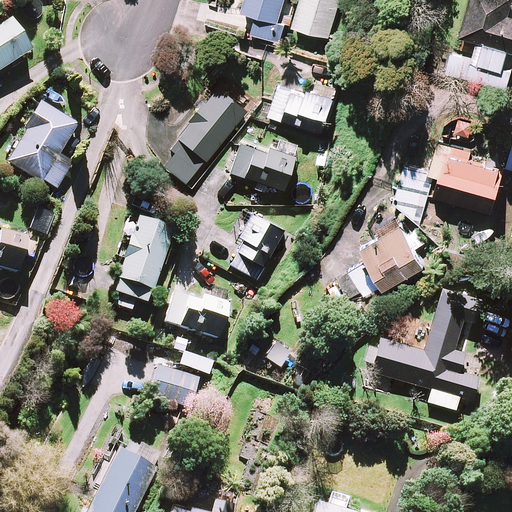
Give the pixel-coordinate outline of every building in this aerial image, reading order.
[(285,0),(245,0),(243,12),(257,16),(252,35),(280,43),(285,25),(279,23),(285,0)] [(340,0),(301,0),(293,28),(329,39),(340,0)] [(511,0),(470,0),(460,37),(478,43),(473,60),(452,53),(447,72),(506,90),(511,73),(501,71),(507,52),(511,53),(511,18),(508,17),(511,0)] [(0,27),(0,73),(28,54),(8,23),(0,27)] [(322,134),(333,102),(306,92),(305,95),(279,86),(269,116),(322,134)] [(245,114),(215,91),(159,165),(186,185),(204,162),(206,164),(245,114)] [(75,126),(38,106),(6,166),(55,192),(70,165),(58,159),(75,126)] [(473,123),(458,120),(454,135),(470,139),(473,123)] [(230,176),(257,185),(255,190),(265,194),(267,188),(283,194),(298,149),(273,140),(267,156),(239,147),(230,176)] [(430,174),(434,175),(441,177),(434,198),(491,215),(503,171),(468,161),(471,151),(439,142),(430,174)] [(434,175),(430,174),(405,167),(394,204),(419,226),(434,175)] [(284,233),(254,216),(227,264),(257,281),(284,233)] [(407,236),(396,217),(373,230),(378,238),(360,249),(368,262),(333,282),(345,303),(361,294),(365,300),(423,267),(414,251),(423,245),(416,232),(407,236)] [(170,233),(130,220),(117,259),(123,261),(113,293),(147,304),(170,233)] [(25,238),(0,233),(0,266),(18,271),(25,238)] [(228,304),(174,290),(165,324),(219,338),(228,304)] [(480,302),(440,291),(424,353),(380,341),(371,373),(430,389),(426,403),(455,411),(459,397),(472,400),(478,378),(459,373),(464,355),(453,352),(462,320),(474,323),(480,302)] [(111,352),(94,344),(87,359),(82,356),(74,371),(79,374),(74,384),(91,392),(111,352)] [(211,363),(183,355),(180,366),(208,374),(211,363)] [(199,378),(155,367),(148,398),(192,408),(199,378)] [(135,511),(161,459),(129,444),(124,454),(116,450),(86,511),(135,511)] [(213,500),(210,511),(197,511),(190,510),(189,511),(185,511),(171,509),(170,511),(232,511),(234,505),(213,500)] [(339,511),(305,502),(302,511),(339,511)]
